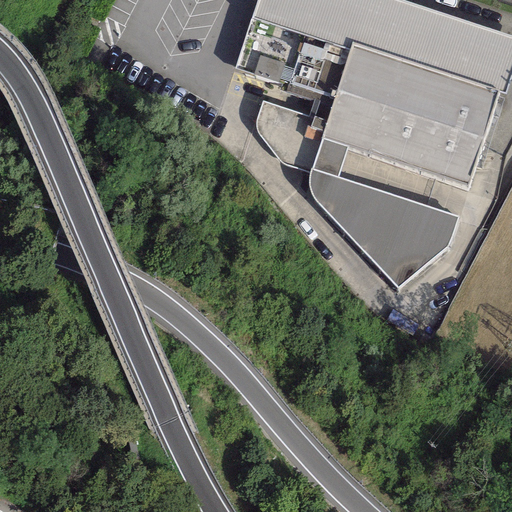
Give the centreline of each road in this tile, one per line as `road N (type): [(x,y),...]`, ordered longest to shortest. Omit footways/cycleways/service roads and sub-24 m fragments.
road 1 (primary): [(0,71),(31,116),(213,511)]
road 2 (primary): [(363,511),(161,306),(89,265),(0,240)]
